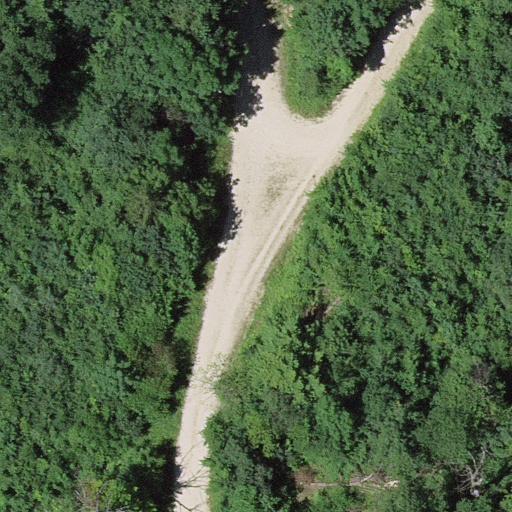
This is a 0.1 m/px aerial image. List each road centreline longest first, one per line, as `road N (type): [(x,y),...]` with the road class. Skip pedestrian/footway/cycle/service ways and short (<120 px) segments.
road 1 (track): [(249,0),(260,38),(261,174),(185,409),(181,511)]
road 2 (track): [(261,174),(357,103),(422,0)]
